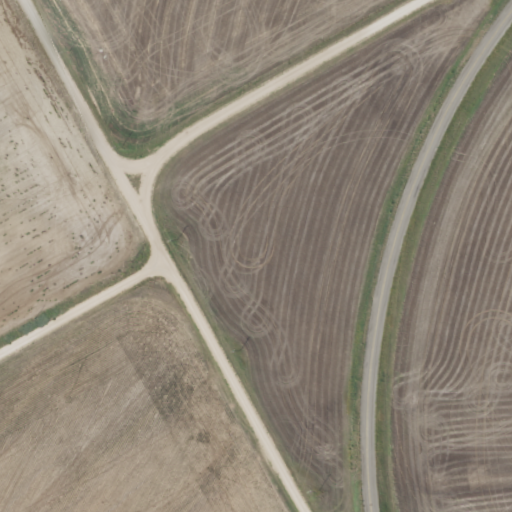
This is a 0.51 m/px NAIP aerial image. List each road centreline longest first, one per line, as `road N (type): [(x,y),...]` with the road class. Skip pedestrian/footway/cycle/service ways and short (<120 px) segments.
road 1 (residential): [(304,511),(21,0)]
road 2 (tertiary): [(511,11),(461,88),(402,224),(371,387),(374,511)]
road 3 (residential): [(151,163),(424,0)]
road 4 (residential): [(0,356),(165,264)]
